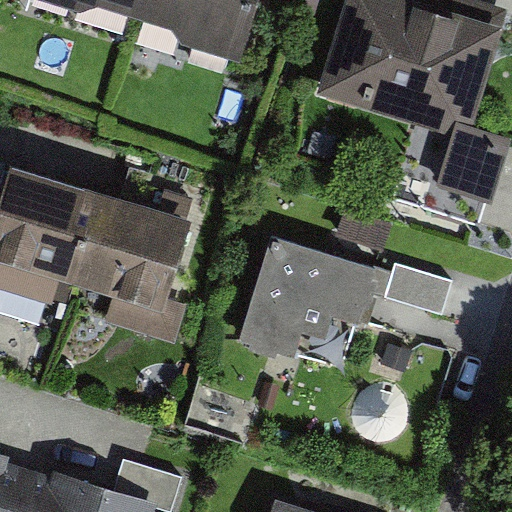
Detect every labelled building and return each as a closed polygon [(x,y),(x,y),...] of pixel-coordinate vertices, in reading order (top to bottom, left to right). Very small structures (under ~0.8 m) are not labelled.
[(184,35),(238,52),(254,0),(134,0),(133,6),(173,19),(184,35)] [(471,0),(409,0),(410,0),(409,0),(348,0),(319,96),(454,137),(458,125),(474,130),(510,11),(471,0)] [(454,137),(438,189),(492,205),(511,141),(474,130),(458,125),(454,137)] [(196,210),(13,149),(0,187),(0,247),(165,302),(196,210)] [(376,267),(272,235),(240,340),(296,357),(310,309),(359,324),(376,267)] [(116,482),(0,446),(0,511),(153,511),(156,503),(158,495),(116,482)] [(116,482),(158,495),(156,503),(173,509),(184,473),(124,455),(116,482)] [(346,511),(276,491),(269,511),(346,511)]
